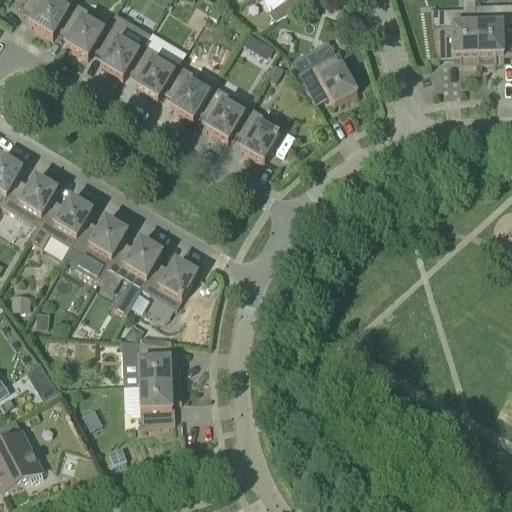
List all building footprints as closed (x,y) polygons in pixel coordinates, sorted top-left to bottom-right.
[(30,30),(36,34),(52,44),(57,36),(74,8),(73,8),(77,0),(61,0),(61,1),(59,0),(29,0),(21,14),(35,22),(30,30)] [(279,0),(284,7),(274,14),(280,23),(303,11),(304,10),(296,0),(279,0)] [(109,29),(74,8),(57,36),(70,43),(65,51),(87,65),(92,56),(109,29)] [(215,11),(210,19),(218,24),(223,16),(215,11)] [(496,71),(496,61),(511,60),(511,11),(476,13),(476,30),(477,72),(496,71)] [(476,13),(463,14),(431,15),(438,66),(440,66),(439,63),(459,62),(459,72),(477,72),(476,30),(476,13)] [(109,29),(92,56),(105,64),(100,72),(122,86),(127,77),(144,50),(149,41),(114,20),(109,29)] [(245,51),(254,57),(261,46),(251,40),(245,51)] [(356,100),(334,60),(327,47),(291,68),(298,80),(315,112),(329,105),(333,113),(356,100)] [(144,50),(127,77),(140,85),(135,93),(157,107),(162,98),(179,71),(144,50)] [(363,63),(358,54),(348,59),(354,69),(363,63)] [(214,92),(179,71),(162,98),(175,106),(170,114),(193,128),(198,119),(214,92)] [(274,87),(281,75),(274,71),(267,83),(274,87)] [(214,92),(198,119),(210,127),(205,135),(227,148),(233,140),(249,113),(214,92)] [(284,134),(249,113),(233,140),(245,147),(240,156),(262,169),(284,134)] [(0,211),(1,212),(17,184),(22,176),(0,162),(0,211)] [(1,212),(36,233),(52,205),(57,197),(35,183),(30,192),(17,184),(1,212)] [(52,205),(36,233),(28,247),(42,255),(50,241),(71,253),(87,226),(92,218),(70,204),(65,213),(52,205)] [(100,233),(87,226),(71,253),(106,274),(122,247),(127,239),(105,225),(100,233)] [(141,295),(157,268),(162,260),(140,246),(135,254),(122,247),(106,274),(128,287),(112,313),(124,320),(140,295),(141,295)] [(157,268),(141,295),(176,316),(197,281),(175,267),(170,275),(157,268)] [(29,316),(30,303),(12,301),(11,315),(29,316)] [(50,319),(37,318),(36,334),(48,335),(50,319)] [(136,347),(143,337),(132,331),(126,341),(136,347)] [(139,392),(181,390),(180,372),(170,372),(169,353),(171,353),(171,351),(121,347),(122,354),(137,354),(139,392)] [(139,392),(141,434),(139,434),(139,435),(175,430),(174,428),(173,429),(172,409),(181,408),(181,390),(139,392)] [(0,497),(1,499),(30,484),(32,487),(42,482),(41,479),(42,478),(21,438),(16,428),(0,436),(0,497)] [(122,454),(110,458),(114,470),(126,466),(122,454)]
